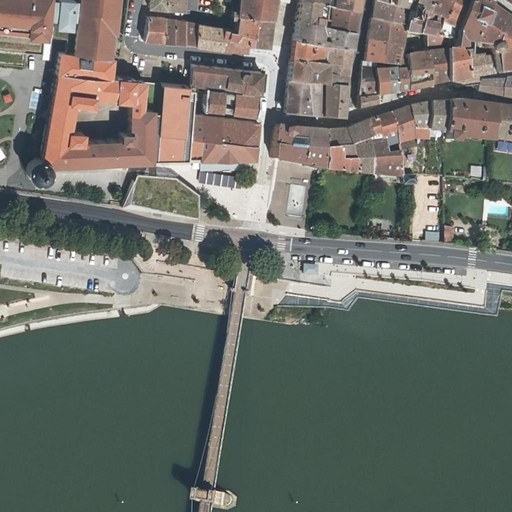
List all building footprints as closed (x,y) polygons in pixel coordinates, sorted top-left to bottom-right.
[(0,0),(0,63),(24,66),(25,53),(42,54),(45,23),(80,27),(113,33),(116,0),(0,0)] [(147,0),(147,7),(166,8),(166,0),(147,0)] [(239,0),(237,12),(254,14),(270,17),(273,0),(239,0)] [(355,11),(356,0),(333,0),(332,7),(355,11)] [(370,19),(400,23),(404,5),(373,0),(370,19)] [(425,0),(411,0),(410,6),(407,6),(403,24),(401,30),(416,33),(425,0)] [(445,0),(425,0),(416,33),(423,34),(432,36),(445,0)] [(465,0),(445,0),(432,36),(450,39),(465,0)] [(480,0),(465,0),(450,39),(446,48),(454,48),(454,43),(466,41),(487,3),(480,0)] [(298,2),(295,24),(352,33),(355,11),(332,7),(298,2)] [(511,20),(487,3),(466,41),(468,41),(468,52),(462,52),(466,78),(511,70),(511,45),(511,41),(511,20)] [(222,27),(220,47),(246,49),(247,42),(251,42),(254,14),(237,12),(232,11),(231,16),(236,17),(235,28),(222,27)] [(270,17),(254,14),(251,42),(266,44),(270,17)] [(143,39),(161,41),(165,18),(165,17),(146,16),(143,39)] [(165,18),(161,41),(172,42),(175,20),(165,18)] [(370,19),(366,39),(398,45),(401,30),(399,29),(400,23),(370,19)] [(172,42),(183,43),(185,21),(175,20),(172,42)] [(185,21),(183,43),(194,44),(196,23),(185,21)] [(194,44),(220,47),(222,27),(196,23),(194,44)] [(295,24),(292,42),(350,51),(352,33),(295,24)] [(49,170),(49,167),(149,162),(150,162),(150,160),(151,109),(140,108),(142,81),(132,80),(132,79),(124,78),(116,77),(114,76),(114,78),(107,77),(110,57),(107,57),(110,32),(80,27),(78,43),(86,44),(85,49),(63,46),(62,52),(57,51),(41,146),(41,148),(42,158),(40,157),(35,157),(32,158),(29,159),(28,161),(26,164),(25,167),(25,170),(25,173),(27,176),(29,179),(32,180),(34,181),(36,181),(39,181),(42,180),(45,179),(47,176),(48,173),(49,170)] [(394,91),(426,86),(424,55),(424,49),(423,34),(416,33),(401,30),(398,45),(394,60),(392,60),(394,91)] [(423,34),(424,49),(443,46),(443,48),(446,48),(450,39),(432,36),(423,34)] [(366,39),(363,61),(372,61),(381,60),(385,60),(392,60),(394,60),(398,45),(366,39)] [(292,42),(289,62),(348,67),(350,51),(292,42)] [(446,82),(466,78),(462,52),(458,53),(457,49),(443,52),(446,82)] [(443,52),(424,55),(426,86),(446,82),(443,52)] [(392,60),(385,60),(386,66),(382,66),(384,93),(394,91),(392,60)] [(289,62),(286,81),(320,84),(323,85),(324,85),(346,87),(348,67),(289,62)] [(260,71),(191,64),(189,82),(258,92),(260,71)] [(359,66),(357,97),(374,94),(372,66),(359,66)] [(382,66),(372,66),(374,94),(377,94),(384,93),(382,66)] [(511,98),(511,79),(511,77),(504,78),(505,81),(488,83),(487,93),(511,98)] [(186,85),(142,81),(140,108),(151,109),(150,160),(198,160),(201,138),(188,137),(189,112),(188,112),(191,88),(186,88),(186,85)] [(318,116),(320,84),(286,81),(285,83),(282,113),(318,116)] [(346,87),(324,85),(322,116),(342,118),(346,87)] [(206,86),(203,109),(256,116),(258,94),(206,86)] [(378,104),(377,94),(374,94),(357,97),(356,108),(378,104)] [(428,102),(427,127),(439,128),(439,129),(445,129),(444,137),(453,137),(453,134),(490,139),(490,137),(494,105),(470,102),(446,100),(445,102),(428,102)] [(428,102),(408,106),(411,121),(412,127),(427,127),(428,102)] [(511,106),(494,105),(490,137),(511,140),(511,106)] [(408,106),(389,112),(391,124),(411,121),(408,106)] [(218,116),(189,112),(188,137),(215,139),(218,116)] [(367,118),(367,146),(379,146),(394,144),(393,139),(391,124),(389,112),(367,118)] [(257,122),(218,116),(215,139),(255,144),(257,122)] [(343,128),(323,129),(322,170),(367,178),(367,171),(367,146),(367,118),(343,128)] [(391,124),(393,139),(426,136),(427,127),(412,127),(411,121),(391,124)] [(322,170),(323,129),(275,125),(270,160),(276,161),(306,167),(305,169),(311,170),(311,168),(313,168),(322,170)] [(201,138),(198,160),(254,159),(255,144),(215,139),(201,138)] [(367,146),(367,171),(372,171),(372,178),(396,177),(396,180),(400,180),(401,182),(413,182),(412,173),(399,173),(394,144),(379,146),(367,146)] [(254,159),(198,160),(199,170),(253,169),(254,159)] [(122,206),(199,218),(199,194),(175,177),(149,174),(135,173),(122,206)] [(448,224),(442,224),(442,241),(451,242),(452,224),(448,224)] [(437,241),(438,233),(424,232),(423,241),(437,241)] [(317,274),(317,266),(304,265),(304,273),(317,274)]
